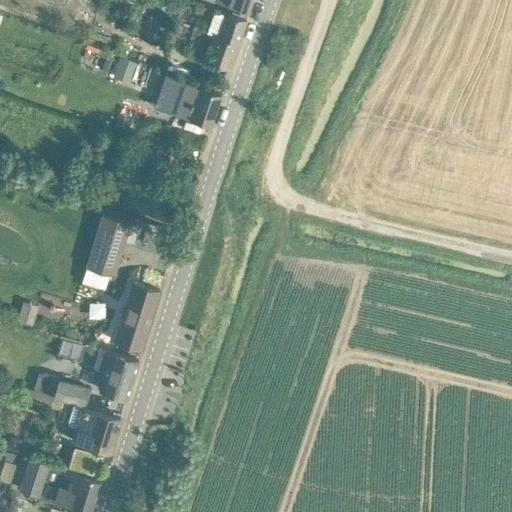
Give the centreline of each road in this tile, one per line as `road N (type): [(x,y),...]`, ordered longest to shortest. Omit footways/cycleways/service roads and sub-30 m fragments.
road 1 (unclassified): [(110,511),(273,0)]
road 2 (unclassified): [(295,197),(277,188),(274,167),(329,0)]
